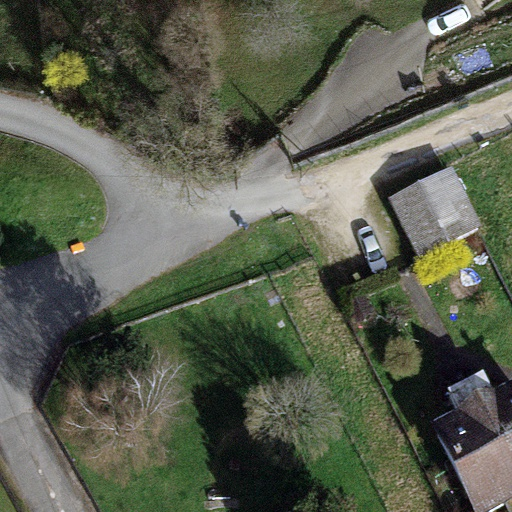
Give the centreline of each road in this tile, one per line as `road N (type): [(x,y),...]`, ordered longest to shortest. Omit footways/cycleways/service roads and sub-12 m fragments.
road 1 (unclassified): [(160,245),(511,97)]
road 2 (residential): [(0,111),(92,156),(160,245)]
road 3 (unclassified): [(0,353),(7,413),(61,511)]
road 4 (unclassified): [(0,298),(160,245)]
